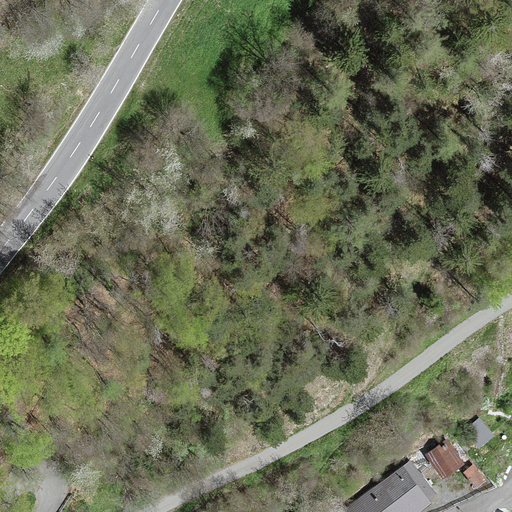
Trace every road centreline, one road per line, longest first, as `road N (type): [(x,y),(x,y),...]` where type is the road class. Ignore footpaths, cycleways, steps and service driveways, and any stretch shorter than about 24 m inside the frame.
road 1 (unclassified): [(511,296),(364,402),(152,511)]
road 2 (tertiary): [(0,249),(87,130),(165,0)]
